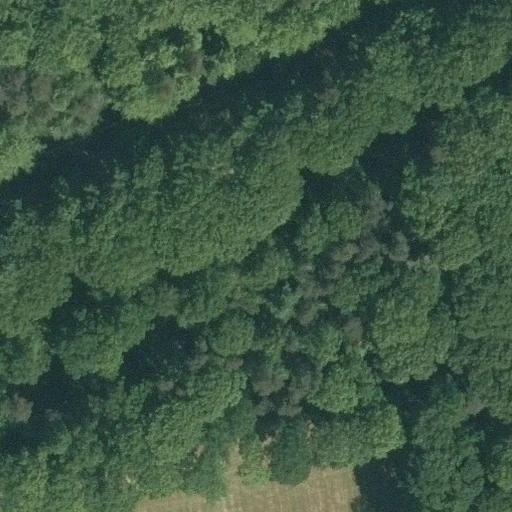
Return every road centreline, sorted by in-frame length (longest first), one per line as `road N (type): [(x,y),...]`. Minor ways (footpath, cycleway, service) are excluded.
road 1 (unclassified): [(0,297),(511,49)]
road 2 (secondary): [(0,169),(127,119),(378,0)]
